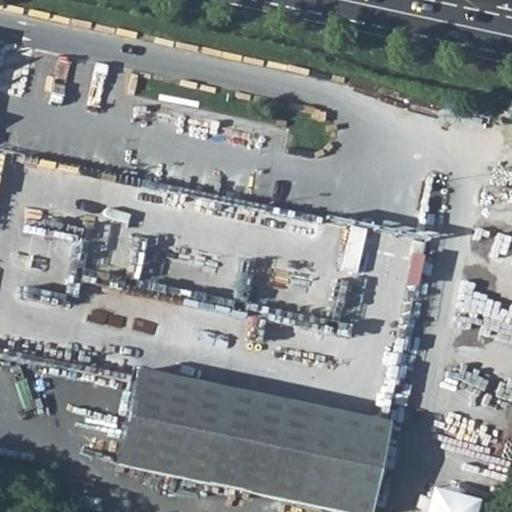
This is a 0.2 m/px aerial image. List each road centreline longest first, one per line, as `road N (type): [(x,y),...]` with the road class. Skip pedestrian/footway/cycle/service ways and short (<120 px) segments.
road 1 (unknown): [(399,511),(462,162),(462,139),(448,124),(399,119)]
road 2 (unknown): [(0,420),(152,499),(194,511)]
road 3 (secondary): [(511,36),(336,0)]
